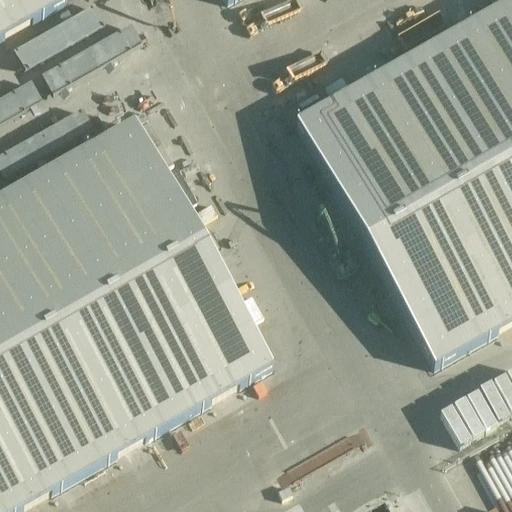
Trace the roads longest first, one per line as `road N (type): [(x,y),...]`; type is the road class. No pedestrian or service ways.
road 1 (unknown): [(195,511),(376,418),(200,55)]
road 2 (unknown): [(200,55),(103,70),(0,126)]
road 3 (unknown): [(360,0),(298,36),(200,55)]
